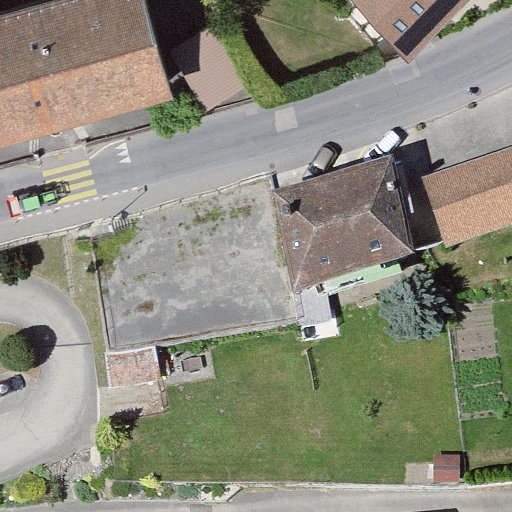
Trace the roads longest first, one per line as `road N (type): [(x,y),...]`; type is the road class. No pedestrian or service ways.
road 1 (tertiary): [(511,46),(372,107),(0,209)]
road 2 (residential): [(0,302),(23,303),(50,321),(69,378),(47,418),(0,443)]
road 3 (residential): [(304,511),(511,498)]
